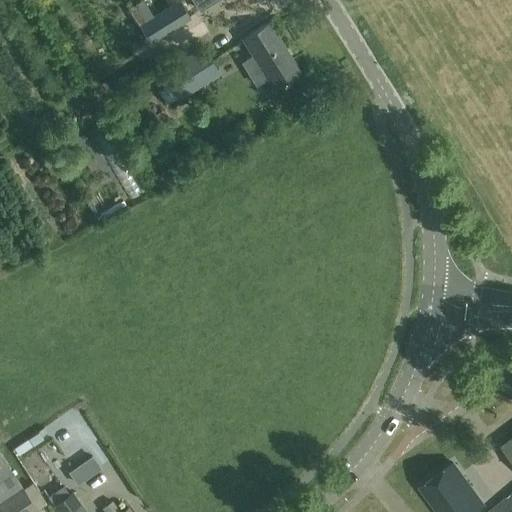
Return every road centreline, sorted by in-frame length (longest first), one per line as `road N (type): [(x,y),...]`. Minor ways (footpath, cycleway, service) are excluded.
road 1 (tertiary): [(311,511),(394,417),(431,303)]
road 2 (tertiary): [(427,189),(408,136),(326,0)]
